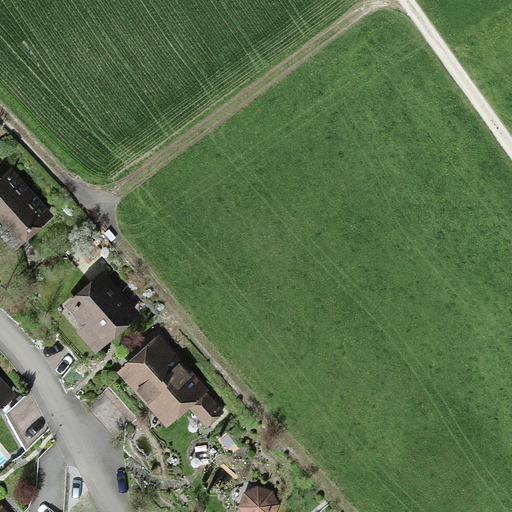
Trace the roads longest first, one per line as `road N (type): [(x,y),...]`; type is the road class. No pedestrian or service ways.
road 1 (track): [(0,112),(350,511)]
road 2 (track): [(92,211),(375,0)]
road 3 (residential): [(0,323),(77,431),(112,511)]
road 4 (track): [(404,0),(511,153)]
